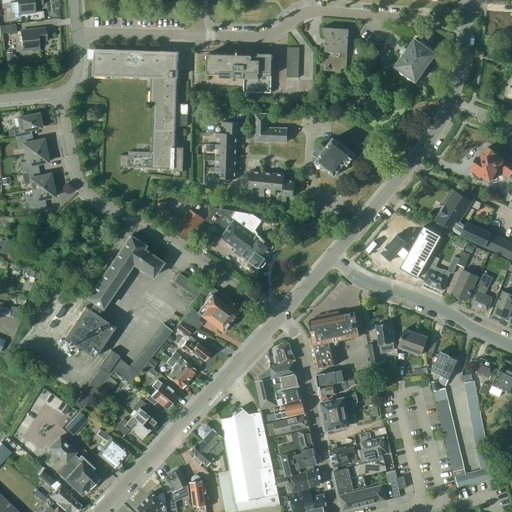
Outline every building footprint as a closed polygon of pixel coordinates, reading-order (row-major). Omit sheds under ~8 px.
[(42,0),(17,0),(19,14),(35,12),(34,5),(43,4),(42,0)] [(19,13),(18,2),(10,3),(11,13),(19,13)] [(0,25),(0,27),(1,34),(17,32),(16,24),(0,25)] [(324,35),(326,38),(325,52),(326,52),(325,62),(335,62),(335,64),(336,66),(338,67),(341,67),(343,67),(344,65),(345,63),(345,54),(348,54),(349,29),(322,28),(322,31),(324,35)] [(47,40),(46,29),(21,31),(23,50),(39,48),(38,41),(47,40)] [(415,39),(408,49),(404,46),(400,52),(404,54),(395,67),(400,71),(400,72),(415,83),(437,52),(421,41),(420,43),(415,39)] [(175,147),(177,78),(178,78),(178,51),(177,51),(167,51),(166,54),(94,52),(93,75),(151,76),(150,106),(154,106),(153,152),(128,151),(128,155),(120,155),(119,170),(120,170),(120,167),(174,169),(174,171),(183,171),(184,147),(175,147)] [(374,57),(383,63),(386,58),(377,52),(374,57)] [(243,92),(271,93),(272,54),(234,53),(234,55),(207,54),(207,74),(220,74),(220,78),(234,78),(244,78),(243,92)] [(179,115),(187,115),(188,104),(180,104),(179,104),(179,115)] [(16,139),(30,136),(29,130),(42,128),(39,113),(18,118),(20,127),(8,129),(10,137),(15,136),(16,139)] [(256,127),(268,128),(268,114),(256,114),(256,127)] [(187,126),(187,115),(179,115),(179,126),(187,126)] [(227,133),(237,134),(242,134),(243,122),(222,122),(222,126),(227,127),(227,133)] [(286,128),(268,128),(256,127),(255,141),(285,142),(286,142),(287,128),(286,128)] [(237,134),(227,133),(217,133),(216,136),(216,138),(222,138),(221,144),(237,145),(237,134)] [(25,155),(46,151),(44,139),(31,142),(30,136),(16,139),(18,149),(24,148),(25,155)] [(342,167),(345,169),(355,155),(333,138),(327,147),(321,143),(313,154),(318,158),(316,162),(335,176),(342,167)] [(221,156),(236,156),(237,145),(221,144),(216,144),(216,149),(221,149),(221,156)] [(497,170),(508,177),(511,171),(511,164),(495,154),(495,152),(486,146),(480,157),(478,155),(471,165),(474,167),(471,171),(480,176),(481,175),(490,181),(497,170)] [(23,173),(37,171),(36,165),(49,162),(46,151),(25,155),(27,162),(20,163),(23,173)] [(221,167),(236,168),(236,156),(221,156),(216,156),(216,160),(221,161),(221,167)] [(236,168),(221,167),(215,167),(215,172),(221,172),(220,179),(236,179),(236,168)] [(32,190),(53,185),(51,174),(38,176),(37,171),(23,173),(25,184),(31,183),(32,190)] [(260,187),(262,172),(250,171),(248,191),(253,192),(254,187),(260,187)] [(260,187),(260,193),(259,197),(264,197),(265,188),(272,189),(273,173),(262,172),(260,187)] [(283,190),(284,180),(285,175),(273,173),(272,189),(271,194),(276,194),(276,189),(283,190)] [(283,190),(282,200),(281,204),(286,204),(287,196),(294,196),(295,181),(284,180),(283,190)] [(53,185),(32,190),(34,196),(27,197),(29,209),(45,209),(43,200),(55,197),(53,185)] [(458,221),(460,219),(468,206),(478,211),(481,203),(468,197),(468,198),(455,190),(442,211),(441,211),(439,215),(436,221),(437,222),(436,223),(440,226),(441,224),(452,231),(511,259),(511,242),(492,234),(467,222),(465,225),(458,221)] [(190,210),(183,220),(167,209),(167,203),(156,203),(157,215),(177,229),(190,239),(204,219),(190,210)] [(226,210),(214,208),(207,218),(225,231),(221,238),(236,249),(234,252),(241,257),(242,255),(258,267),(259,267),(263,266),(265,263),(265,262),(265,259),(264,258),(273,246),(257,234),(255,230),(261,220),(253,215),(239,212),(226,210)] [(291,227),(285,223),(281,231),(287,235),(291,227)] [(397,234),(382,253),(391,261),(398,253),(405,259),(400,268),(418,278),(442,236),(424,226),(409,252),(403,247),(407,243),(397,234)] [(143,249),(144,248),(145,246),(130,236),(87,298),(90,300),(65,337),(94,357),(115,327),(98,315),(132,264),(152,277),(162,262),(143,249)] [(11,243),(1,240),(0,242),(0,252),(8,255),(11,243)] [(466,244),(461,241),(458,247),(463,249),(466,244)] [(467,245),(465,251),(472,254),(474,248),(467,245)] [(457,264),(465,267),(471,255),(463,251),(457,264)] [(430,267),(423,281),(442,289),(450,272),(453,273),(460,259),(454,256),(447,271),(443,269),(443,270),(436,267),(440,259),(433,256),(428,266),(430,267)] [(466,301),(472,288),(477,276),(463,270),(452,294),(466,301)] [(31,271),(30,276),(37,279),(39,273),(31,271)] [(185,289),(191,281),(179,273),(173,281),(185,289)] [(487,310),(493,297),(485,294),(492,277),(483,273),(478,285),(480,286),(478,291),(477,291),(472,303),(487,310)] [(191,281),(185,289),(197,297),(203,289),(203,288),(191,281)] [(205,290),(209,293),(210,291),(215,294),(217,291),(209,284),(205,290)] [(511,292),(503,289),(494,313),(508,318),(511,306),(511,292)] [(205,303),(230,322),(236,313),(235,313),(238,310),(234,308),(236,305),(226,298),(222,303),(212,295),(205,303)] [(222,332),(230,322),(205,303),(198,313),(192,308),(182,321),(198,328),(202,323),(197,320),(201,315),(222,332)] [(0,314),(20,318),(21,313),(11,311),(11,308),(3,307),(0,306),(0,314)] [(360,336),(355,312),(340,315),(339,311),(316,316),(317,320),(309,321),(312,337),(308,338),(315,369),(339,364),(335,345),(336,345),(338,344),(338,342),(338,341),(360,336)] [(177,328),(187,336),(192,329),(183,321),(177,328)] [(394,342),(392,342),(389,323),(376,325),(379,345),(381,354),(389,353),(389,350),(395,350),(394,342)] [(399,346),(421,355),(428,338),(405,329),(399,346)] [(198,356),(205,361),(212,353),(190,336),(181,347),(191,355),(193,354),(197,357),(198,356)] [(164,351),(169,345),(165,342),(160,348),(164,351)] [(368,344),(372,363),(381,362),(377,342),(368,344)] [(295,360),(289,343),(277,348),(276,350),(277,354),(279,355),(281,364),(295,360)] [(108,373),(118,357),(120,356),(111,350),(99,367),(100,368),(108,373)] [(449,356),(449,355),(450,355),(449,354),(448,352),(448,351),(445,350),(444,350),(441,351),(432,371),(441,375),(447,363),(446,362),(449,356)] [(180,370),(190,378),(196,370),(180,357),(181,355),(176,351),(171,358),(176,362),(175,364),(181,369),(180,370)] [(458,360),(449,356),(446,362),(447,363),(441,375),(444,377),(441,384),(446,386),(458,360)] [(108,373),(100,368),(75,404),(83,409),(113,371),(130,384),(138,373),(129,366),(118,357),(108,373)] [(147,363),(153,368),(155,367),(159,361),(153,357),(147,363)] [(187,382),(190,378),(180,370),(181,369),(175,364),(176,362),(171,358),(167,363),(173,367),(173,369),(168,376),(182,388),(183,387),(185,387),(188,384),(187,382)] [(484,376),(490,378),(495,364),(481,359),(476,374),(483,377),(484,376)] [(281,377),(296,373),(293,362),(270,368),(271,369),(266,373),(269,379),(273,378),(273,379),(281,377)] [(154,377),(157,373),(158,373),(153,369),(153,368),(147,363),(143,369),(154,377)] [(502,390),(511,394),(511,371),(501,367),(492,385),(489,392),(499,397),(502,390)] [(318,387),(344,381),(342,370),(316,375),(318,387)] [(279,406),(277,398),(276,392),(274,385),(273,379),(273,378),(269,379),(266,373),(263,375),(264,380),(255,382),(261,410),(279,406)] [(276,392),(278,392),(278,391),(299,386),(296,373),(281,377),(282,383),(274,385),(276,392)] [(490,380),(485,378),(482,385),(488,387),(490,380)] [(157,390),(152,396),(149,394),(146,398),(154,405),(157,401),(167,409),(167,408),(169,407),(171,405),(171,403),(177,395),(162,383),(158,379),(152,386),(157,390)] [(344,381),(318,387),(321,399),(330,398),(329,396),(337,394),(336,390),(348,388),(347,381),(344,381)] [(287,404),(302,400),(300,388),(278,393),(278,392),(276,392),(277,398),(285,396),(287,404)] [(447,393),(435,395),(436,401),(448,398),(447,393)] [(468,401),(478,398),(477,393),(467,395),(468,401)] [(346,414),(346,410),(354,408),(353,403),(358,402),(357,395),(343,397),(343,399),(322,403),(327,429),(353,424),(351,413),(346,414)] [(149,431),(157,422),(145,412),(149,406),(140,398),(132,408),(136,412),(132,417),(149,431)] [(448,398),(436,401),(438,407),(450,404),(448,398)] [(469,406),(479,404),(478,398),(468,401),(469,406)] [(302,400),(287,404),(286,404),(287,411),(282,412),(282,413),(275,414),(277,419),(283,418),(305,413),(302,400)] [(450,404),(438,407),(439,413),(451,410),(450,404)] [(371,406),(373,417),(379,416),(377,405),(371,406)] [(253,417),(241,407),(240,408),(239,408),(233,414),(234,415),(232,417),(221,419),(227,453),(230,470),(231,476),(232,482),(233,488),(234,494),(235,500),(236,506),(237,511),(280,503),(277,487),(275,479),(274,473),(273,467),(261,412),(260,412),(257,413),(253,417)] [(451,410),(439,413),(440,419),(452,416),(451,410)] [(80,412),(70,422),(79,430),(88,420),(80,412)] [(276,419),(275,413),(266,415),(268,421),(276,419)] [(276,434),(286,432),(309,427),(306,415),(264,425),(267,435),(276,433),(276,434)] [(452,416),(440,419),(442,425),(454,422),(452,416)] [(141,440),(149,431),(132,417),(128,421),(124,418),(116,427),(125,435),(130,430),(141,440)] [(454,422),(442,425),(443,430),(455,427),(454,422)] [(474,430),(483,428),(482,422),(473,424),(474,430)] [(212,448),(218,455),(225,448),(223,439),(221,438),(222,437),(214,429),(212,431),(207,427),(204,427),(201,429),(201,433),(206,438),(202,442),(207,446),(209,444),(212,448)] [(455,427),(443,430),(444,436),(457,433),(455,427)] [(309,429),(292,433),(294,444),(279,447),(281,454),(313,447),(309,429)] [(125,461),(131,454),(112,438),(100,430),(96,434),(109,442),(99,454),(115,468),(118,467),(121,464),(120,460),(122,458),(125,461)] [(457,433),(444,436),(446,442),(458,439),(457,433)] [(79,457),(75,454),(76,452),(60,436),(49,448),(65,463),(57,472),(82,495),(98,477),(91,471),(94,467),(81,455),(79,457)] [(377,460),(384,459),(383,455),(391,453),(388,443),(385,441),(384,437),(372,440),(377,460)] [(458,439),(446,442),(447,448),(459,445),(458,439)] [(372,440),(361,443),(362,449),(357,450),(360,460),(361,465),(369,462),(377,460),(372,440)] [(477,448),(487,446),(486,440),(476,442),(477,448)] [(215,458),(218,455),(212,448),(209,444),(207,446),(202,442),(200,444),(199,443),(192,451),(197,455),(194,458),(200,465),(204,461),(209,466),(216,458),(215,458)] [(459,445),(447,448),(449,453),(461,450),(459,445)] [(313,447),(280,455),(284,471),(274,473),(275,479),(315,470),(314,465),(317,464),(313,447)] [(330,451),(333,467),(350,463),(351,467),(361,465),(360,460),(358,461),(358,457),(355,447),(347,449),(347,447),(330,451)] [(461,450),(449,453),(450,460),(462,457),(461,450)] [(220,458),(223,471),(230,470),(227,453),(220,458)] [(462,457),(450,460),(452,465),(464,463),(462,457)] [(384,459),(377,460),(369,462),(361,465),(351,467),(334,471),(339,493),(367,486),(364,476),(387,470),(384,459)] [(464,463),(452,465),(453,471),(465,468),(464,463)] [(458,487),(499,476),(496,466),(491,468),(482,470),(466,474),(455,477),(458,487)] [(465,468),(453,471),(454,477),(455,477),(466,474),(465,468)] [(38,476),(50,486),(56,480),(43,469),(38,476)] [(165,494),(168,511),(177,509),(176,498),(181,495),(179,490),(188,485),(180,469),(178,469),(174,471),(173,473),(172,473),(173,474),(166,477),(172,490),(165,494)] [(286,485),(288,493),(322,484),(318,469),(315,470),(275,479),(277,487),(283,486),(286,485)] [(396,470),(385,472),(388,483),(397,481),(396,478),(397,478),(396,470)] [(201,481),(201,477),(198,475),(194,476),(192,478),(192,482),(191,482),(195,511),(207,511),(204,493),(207,493),(205,483),(203,483),(203,481),(201,481)] [(397,478),(396,478),(397,481),(399,489),(407,488),(404,476),(397,478)] [(78,511),(80,508),(79,506),(80,504),(70,496),(72,493),(60,484),(50,496),(58,503),(57,504),(67,511),(73,511),(75,511),(78,511)] [(387,501),(383,484),(339,495),(343,511),(387,501)] [(313,497),(311,489),(288,495),(292,511),(300,511),(326,505),(324,494),(313,497)] [(164,504),(152,492),(137,508),(139,510),(137,511),(167,511),(166,504),(164,504)] [(0,511),(20,511),(0,493),(0,511)] [(225,508),(236,506),(235,500),(224,502),(225,508)]
